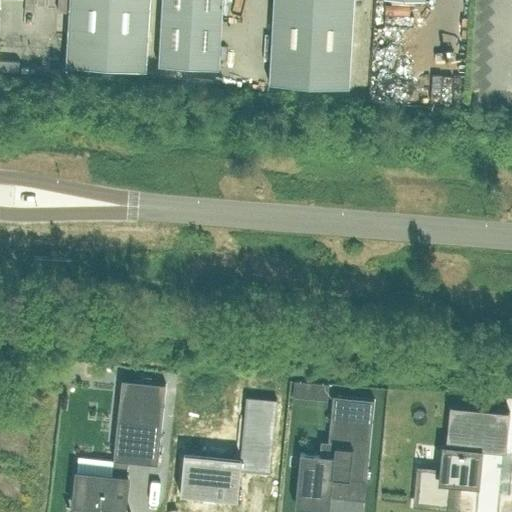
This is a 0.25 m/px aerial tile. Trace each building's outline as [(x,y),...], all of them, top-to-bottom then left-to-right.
[(146,70),(149,0),(68,0),(65,66),(146,70)] [(161,0),(158,65),(219,68),(222,0),(161,0)] [(273,0),(269,83),(349,87),(354,0),(273,0)] [(19,376),(16,384),(23,387),(26,379),(19,376)] [(72,505),(72,506),(124,511),(124,510),(127,477),(126,477),(127,460),(157,464),(166,383),(121,379),(113,458),(114,458),(113,466),(112,475),(76,471),(72,505)] [(294,381),(292,394),(309,396),(310,382),(294,381)] [(184,452),(180,494),(237,499),(240,470),(270,473),(277,398),(246,395),(240,458),(184,452)] [(296,493),(294,506),(329,510),(332,478),(366,481),(374,399),(332,395),(328,440),(320,440),(319,454),(300,452),(296,493)] [(16,426),(0,460),(0,472),(19,481),(39,437),(16,426)] [(54,446),(45,467),(63,476),(73,454),(54,446)] [(416,495),(415,503),(430,504),(453,507),(456,480),(461,481),(461,483),(477,484),(480,450),(443,446),(441,468),(441,471),(418,468),(416,494),(416,495)] [(35,482),(29,499),(53,508),(59,490),(35,482)] [(12,511),(29,511),(31,500),(14,498),(12,511)]
